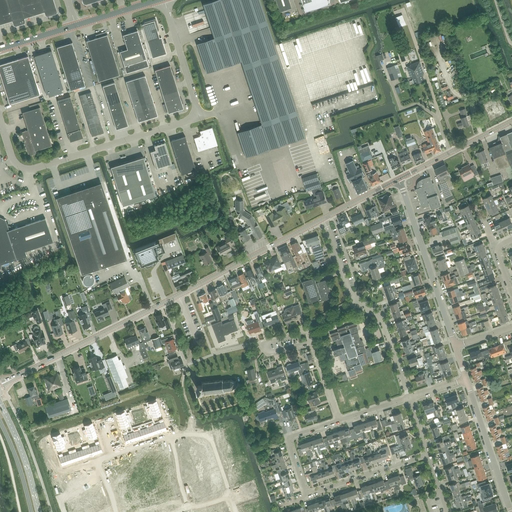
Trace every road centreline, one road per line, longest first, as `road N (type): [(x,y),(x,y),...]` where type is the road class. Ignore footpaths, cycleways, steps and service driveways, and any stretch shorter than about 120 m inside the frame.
road 1 (unclassified): [(0,116),(15,163),(29,169),(196,117),(164,0)]
road 2 (tertiary): [(14,377),(180,295)]
road 3 (residential): [(454,346),(399,179)]
road 4 (tertiary): [(180,295),(324,218)]
road 5 (unknown): [(450,152),(403,12)]
road 6 (residential): [(510,511),(465,379)]
road 7 (residential): [(305,491),(428,454)]
road 8 (tertiary): [(399,179),(511,121)]
